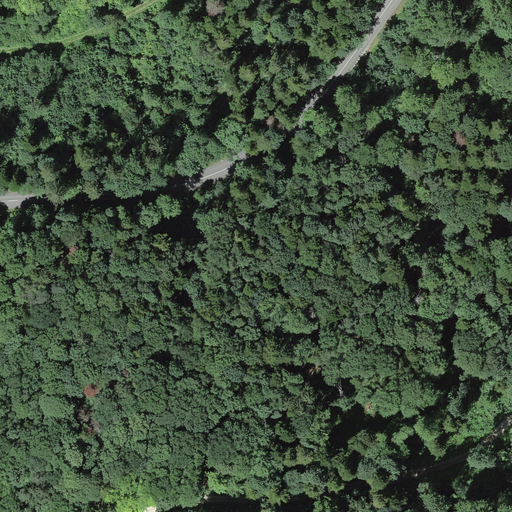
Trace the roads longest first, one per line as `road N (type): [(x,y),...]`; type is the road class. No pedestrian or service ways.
road 1 (tertiary): [(0,200),(146,192),(250,157),(321,96),(392,0)]
road 2 (track): [(134,511),(187,498),(321,494),(434,471),(511,421)]
road 3 (track): [(155,0),(60,45),(0,51)]
